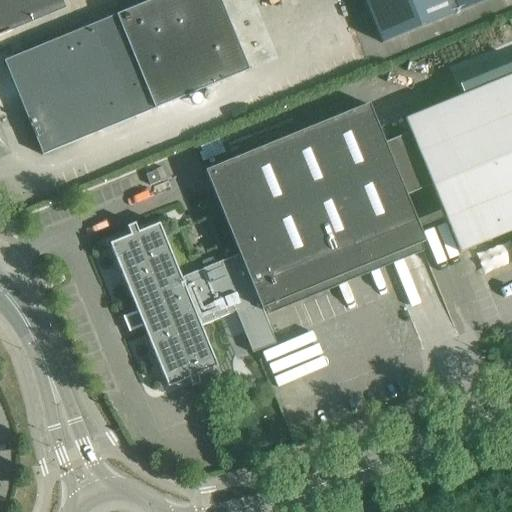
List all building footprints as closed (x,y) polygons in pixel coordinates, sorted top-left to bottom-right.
[(0,0),(0,35),(67,8),(63,0),(0,0)] [(43,155),(154,109),(248,69),(219,0),(151,0),(115,15),(4,60),(43,155)] [(364,0),(383,42),(484,0),(364,0)] [(511,75),(405,119),(452,234),(460,253),(511,231),(511,75)] [(369,105),(206,172),(220,207),(239,254),(259,302),(261,309),(366,266),(424,242),(369,105)] [(390,152),(403,150),(400,136),(388,138),(390,152)] [(157,170),(146,174),(150,185),(161,180),(157,170)] [(130,235),(110,243),(138,313),(127,317),(131,328),(142,324),(168,386),(189,378),(192,386),(200,383),(197,375),(217,366),(201,325),(259,302),(239,254),(215,264),(212,257),(202,261),(205,268),(181,278),(159,223),(139,232),(135,223),(127,227),(130,235)]
